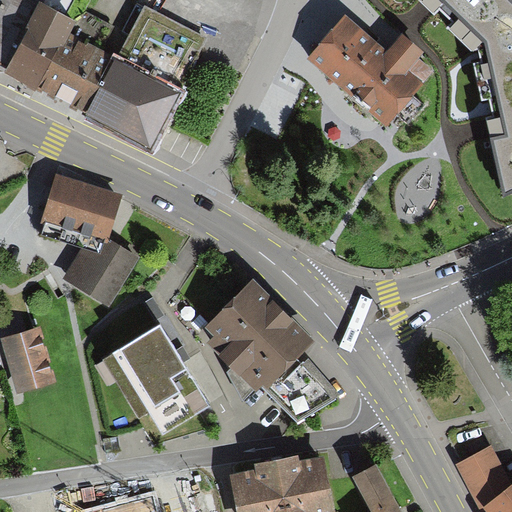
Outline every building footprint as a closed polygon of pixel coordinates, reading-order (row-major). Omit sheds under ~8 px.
[(0,71),(7,75),(5,78),(88,121),(120,57),(106,48),(116,28),(87,13),(93,0),(1,0),(0,2),(0,71)] [(511,1),(510,0),(419,0),(434,15),(439,9),(479,47),(483,62),(475,64),(483,100),(491,98),(495,118),(488,120),(505,194),(511,190),(511,1)] [(124,30),(131,36),(120,57),(88,121),(87,122),(150,154),(166,124),(200,56),(208,39),(138,3),(124,30)] [(386,52),(344,16),(306,60),(386,127),(433,72),(419,60),(423,54),(400,35),(386,52)] [(237,24),(226,54),(246,61),(257,32),(237,24)] [(124,196),(58,175),(41,225),(45,226),(42,237),(80,250),(64,280),(110,308),(141,258),(110,241),(124,196)] [(317,341),(254,278),(205,329),(214,338),(207,344),(232,373),(230,375),(244,399),(253,389),(257,393),(265,386),(297,422),(340,396),(307,358),(302,364),(298,359),(317,341)] [(153,295),(143,302),(155,320),(165,313),(153,295)] [(161,326),(103,362),(139,419),(149,413),(163,436),(211,406),(161,326)] [(41,330),(1,342),(17,398),(57,387),(41,330)] [(456,469),(481,511),(486,511),(511,489),(511,483),(492,449),(456,469)] [(256,470),(229,476),(236,511),(336,511),(326,456),(300,461),(299,457),(255,466),(256,470)] [(399,511),(378,471),(352,484),(367,511),(399,511)] [(215,511),(209,488),(185,494),(189,511),(215,511)] [(511,511),(511,489),(486,511),(511,511)] [(154,496),(93,511),(158,511),(158,509),(154,496)]
